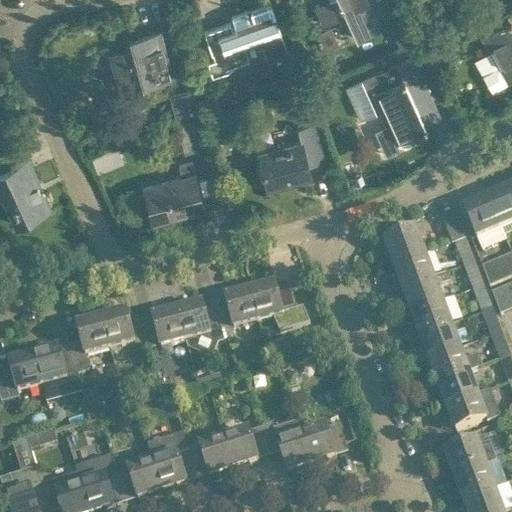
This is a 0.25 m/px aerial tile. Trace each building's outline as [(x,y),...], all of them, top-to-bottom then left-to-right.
[(325,0),(315,5),(323,23),(345,13),(356,37),(381,26),(391,22),(396,19),(387,0),(372,0),(369,2),(368,0),(325,0)] [(271,15),(268,5),(247,12),(247,10),(231,15),(236,27),(232,29),(230,22),(204,31),(214,58),(207,61),(212,75),(226,70),(225,66),(248,58),(243,43),(252,40),(253,42),(255,43),(257,43),(263,43),(267,57),(275,54),(276,57),(281,55),(280,52),(287,50),(274,14),(271,15)] [(492,28),(481,34),(490,50),(498,64),(482,73),(492,90),(508,81),(511,79),(511,9),(507,13),(509,18),(492,28)] [(400,48),(419,40),(410,20),(391,28),(400,48)] [(142,86),(174,77),(160,29),(129,37),(131,46),(107,53),(116,87),(141,81),(142,86)] [(397,63),(345,86),(360,118),(380,109),(387,124),(395,142),(427,128),(424,123),(414,101),(430,94),(422,76),(417,65),(413,56),(397,64),(397,63)] [(189,88),(169,93),(175,115),(177,123),(197,118),(195,110),(189,88)] [(197,118),(177,123),(180,134),(200,129),(197,118)] [(267,189),(312,177),(308,164),(323,160),(313,123),(298,127),(301,141),(257,152),(267,189)] [(102,152),(91,156),(98,172),(108,168),(102,152)] [(40,184),(28,158),(0,170),(0,189),(15,223),(51,207),(44,192),(41,194),(37,185),(40,184)] [(155,219),(201,207),(193,176),(196,175),(192,160),(178,164),(182,177),(146,186),(155,219)] [(511,234),(511,190),(488,200),(504,237),(511,234)] [(504,237),(488,200),(465,210),(477,240),(479,240),(484,251),(505,242),(504,238),(504,237)] [(456,245),(466,242),(455,214),(442,218),(453,246),(455,245),(456,245)] [(395,267),(426,255),(417,231),(385,242),(395,267)] [(464,268),(475,264),(466,242),(456,245),(464,268)] [(403,290),(435,279),(426,255),(395,267),(403,290)] [(473,291),(484,287),(475,264),(464,268),(473,291)] [(511,279),(511,266),(493,275),(489,267),(483,270),(490,288),(496,285),(497,286),(511,279)] [(450,283),(447,275),(435,279),(403,290),(412,314),(443,302),(438,288),(450,283)] [(276,285),(251,292),(259,324),(275,320),(280,334),(309,327),(311,326),(305,309),(296,312),(290,288),(277,292),(276,286),(276,285)] [(483,315),(493,311),(484,287),(473,291),(483,315)] [(501,316),(511,311),(511,305),(505,289),(492,294),(501,316)] [(227,305),(216,308),(222,332),(223,334),(259,324),(251,292),(226,298),(226,300),(227,305)] [(421,337),(452,326),(443,302),(412,314),(421,337)] [(203,304),(178,311),(187,343),(189,350),(213,360),(219,345),(226,343),(223,334),(222,332),(216,308),(205,311),(203,306),(203,304)] [(162,350),(187,343),(178,311),(153,318),(155,324),(143,327),(149,350),(161,347),(162,350)] [(492,338),(502,334),(493,311),(483,315),(492,338)] [(132,330),(127,312),(102,319),(111,352),(135,345),(137,354),(149,350),(143,327),(132,330)] [(79,376),(90,373),(86,358),(111,352),(102,319),(77,325),(84,349),(72,353),(79,376)] [(430,361),(461,349),(452,326),(421,337),(424,346),(421,348),(426,362),(430,361)] [(502,334),(492,338),(501,362),(511,358),(502,334)] [(49,348),(34,351),(35,353),(35,355),(34,356),(43,388),(46,399),(59,396),(66,398),(83,394),(79,376),(72,353),(61,356),(60,350),(59,349),(50,351),(49,350),(49,348)] [(465,361),(461,349),(430,361),(439,385),(470,373),(482,368),(478,356),(465,361)] [(11,369),(0,371),(0,397),(2,406),(14,403),(20,401),(18,395),(43,388),(34,356),(9,362),(11,369)] [(511,360),(511,358),(501,362),(510,385),(511,384),(511,360)] [(479,397),(478,395),(470,373),(439,385),(447,408),(479,397)] [(296,374),(287,376),(290,385),(295,384),(298,379),(296,374)] [(209,379),(197,383),(200,391),(211,388),(209,379)] [(488,424),(501,418),(490,391),(478,395),(479,397),(447,408),(456,432),(487,421),(488,424)] [(93,408),(88,416),(97,422),(102,414),(93,408)] [(274,427),(261,431),(269,453),(280,449),(282,454),(288,475),(313,467),(303,435),(299,423),(275,431),(274,427)] [(347,449),(340,426),(326,430),(325,428),(303,435),(313,467),(337,459),(335,452),(347,449)] [(269,453),(261,431),(251,435),(250,433),(225,440),(235,471),(259,463),(257,456),(269,453)] [(184,435),(148,447),(150,452),(153,463),(163,494),(188,486),(187,484),(186,479),(197,476),(190,454),(184,435)] [(37,439),(28,442),(31,452),(31,453),(41,450),(37,439)] [(210,479),(235,471),(225,440),(201,448),(202,450),(190,454),(197,476),(208,472),(210,479)] [(478,441),(446,453),(455,478),(487,466),(497,462),(491,447),(481,451),(478,441)] [(28,442),(13,446),(16,457),(31,452),(28,442)] [(112,458),(76,470),(78,476),(82,486),(89,511),(105,511),(106,511),(116,509),(116,508),(114,502),(125,499),(118,477),(112,458)] [(138,502),(163,494),(153,463),(129,471),(130,473),(118,477),(125,499),(136,495),(138,502)] [(487,466),(455,478),(464,501),(496,489),(487,466)] [(18,476),(0,481),(5,494),(6,498),(4,499),(2,500),(6,511),(9,511),(10,511),(44,511),(50,510),(43,488),(42,487),(37,470),(18,476)] [(78,476),(42,487),(43,488),(50,510),(61,507),(63,511),(62,511),(89,511),(82,486),(78,476)] [(468,511),(504,511),(496,489),(464,501),(468,511)]
